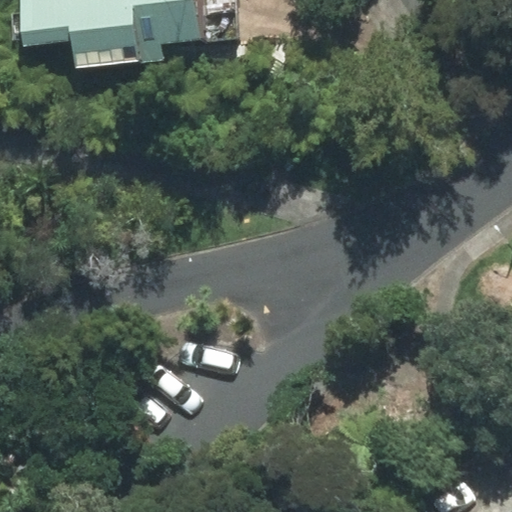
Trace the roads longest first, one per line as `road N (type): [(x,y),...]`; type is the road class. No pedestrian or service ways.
road 1 (residential): [(361,268),(265,407),(177,511)]
road 2 (residential): [(0,370),(41,334),(88,311),(240,279)]
road 3 (residential): [(361,268),(511,163)]
road 4 (residential): [(240,279),(361,268)]
